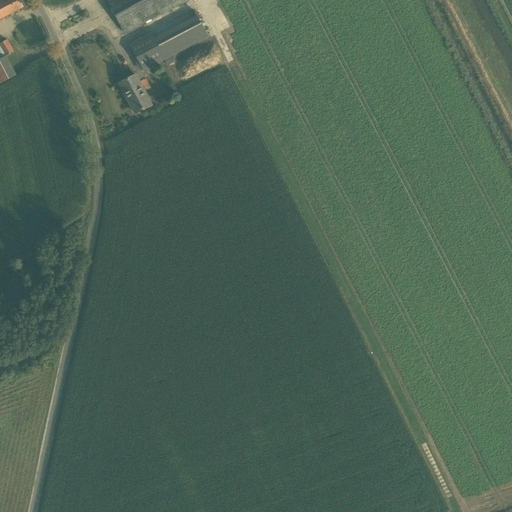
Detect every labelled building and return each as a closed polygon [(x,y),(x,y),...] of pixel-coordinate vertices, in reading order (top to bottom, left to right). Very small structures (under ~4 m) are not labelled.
[(0,0),(0,18),(22,7),(18,0),(0,0)] [(106,0),(124,33),(187,0),(106,0)] [(208,37),(198,18),(156,41),(166,59),(208,37)] [(156,41),(152,33),(130,44),(144,71),(166,59),(156,41)] [(0,43),(0,48),(4,56),(13,52),(6,40),(0,43)] [(136,75),(120,84),(136,114),(152,105),(136,75)]
